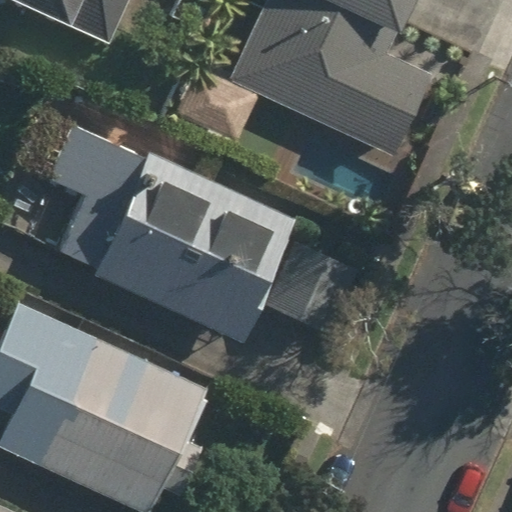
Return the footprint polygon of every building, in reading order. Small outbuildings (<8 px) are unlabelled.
[(120,0),(11,0),(102,40),(120,0)] [(257,0),(224,78),(389,150),(423,73),(375,53),(397,0),(257,0)] [(288,214),(39,106),(15,162),(77,189),(48,256),(234,338),(288,214)] [(287,237),(259,304),(318,328),(346,261),(287,237)] [(198,382),(7,297),(0,312),(0,408),(1,409),(0,410),(0,446),(140,508),(149,486),(170,496),(194,443),(174,434),(198,382)]
